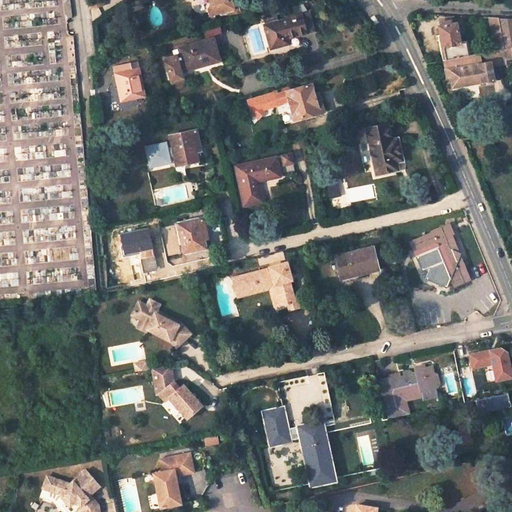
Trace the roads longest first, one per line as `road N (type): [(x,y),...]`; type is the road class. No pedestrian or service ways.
road 1 (residential): [(219,379),(511,321)]
road 2 (residential): [(223,212),(238,259),(473,199)]
road 3 (secondary): [(388,11),(473,199)]
road 4 (residential): [(77,0),(93,129)]
road 5 (residential): [(388,11),(418,4),(511,10)]
